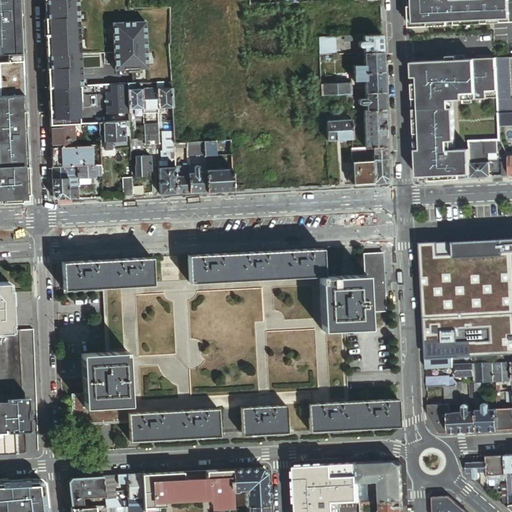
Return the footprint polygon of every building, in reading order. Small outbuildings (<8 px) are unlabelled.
[(0,0),(0,63),(22,63),(19,0),(0,0)] [(511,22),(511,1),(451,5),(450,0),(409,0),(411,28),(511,22)] [(80,49),(78,3),(44,5),(46,51),(80,49)] [(116,71),(149,69),(147,23),(114,25),(116,71)] [(383,53),(382,36),(365,37),(363,37),(363,40),(364,43),(360,44),(359,44),(358,45),(358,46),(359,47),(359,48),(360,48),(364,48),(364,54),(383,53)] [(320,51),(320,56),(337,56),(336,38),(319,39),(320,51)] [(82,86),(80,49),(46,51),(48,88),(81,86),(82,86)] [(384,73),(383,53),(364,54),(364,59),(365,67),(354,67),(354,75),(384,73)] [(511,96),(510,58),(496,59),(498,97),(500,115),(511,114),(511,96)] [(498,97),(496,59),(472,60),(412,62),(414,100),(419,100),(498,97)] [(23,96),(22,63),(0,63),(0,86),(0,97),(20,96),(23,96)] [(385,93),(384,73),(354,75),(355,82),(366,82),(366,94),(385,93)] [(128,110),(127,90),(127,84),(105,85),(107,115),(128,114),(128,110)] [(353,84),(322,85),(322,96),(348,95),(353,95),(353,84)] [(81,103),(81,86),(48,88),(50,126),(62,125),(70,125),(79,124),(79,110),(71,111),(71,104),(81,103)] [(172,108),(171,88),(165,88),(156,89),(157,109),(172,108)] [(157,109),(156,89),(142,90),(143,110),(157,109)] [(127,90),(128,110),(143,110),(142,90),(127,90)] [(386,111),(385,93),(366,94),(366,100),(362,100),(361,101),(361,102),(360,102),(360,103),(361,104),(361,105),(362,105),(366,105),(367,112),(386,111)] [(348,95),(322,96),(322,98),(322,105),(348,103),(348,95)] [(25,121),(24,104),(20,104),(20,96),(0,97),(0,202),(24,201),(28,194),(27,187),(25,121)] [(500,127),(500,115),(498,97),(419,100),(419,105),(414,105),(416,145),(470,143),(495,141),(501,141),(500,127)] [(387,148),(386,111),(367,112),(365,112),(365,116),(366,145),(366,149),(373,149),(387,148)] [(349,121),(351,121),(351,113),(327,114),(328,122),(329,122),(329,118),(332,118),(347,118),(349,116),(349,121)] [(511,114),(500,115),(500,127),(511,126),(511,114)] [(353,149),(366,149),(366,145),(358,146),(357,118),(352,118),(352,121),(352,139),(353,149)] [(352,139),(352,121),(351,121),(349,121),(329,122),(328,122),(327,122),(328,141),(352,139)] [(124,122),(104,123),(105,141),(125,140),(124,127),(124,122)] [(70,125),(62,125),(50,126),(50,148),(71,147),(70,125)] [(159,144),(158,125),(144,126),(144,143),(144,145),(159,144)] [(495,141),(470,143),(470,154),(476,154),(477,164),(487,163),(487,155),(496,154),(495,141)] [(216,156),(215,142),(204,143),(205,156),(216,156)] [(204,143),(188,144),(188,156),(204,155),(204,143)] [(470,154),(470,143),(416,145),(416,155),(459,153),(460,179),(472,178),(471,164),(470,154)] [(90,145),(71,147),(50,148),(51,168),(77,166),(91,166),(90,145)] [(101,165),(100,145),(90,145),(91,166),(95,165),(99,165),(101,165)] [(389,179),(387,148),(373,149),(373,155),(377,155),(377,160),(374,160),(374,161),(375,184),(385,183),(389,179)] [(373,155),(373,149),(366,149),(353,149),(353,162),(374,161),(374,160),(373,155)] [(170,161),(175,160),(174,151),(163,152),(161,156),(162,161),(170,161)] [(421,181),(460,179),(459,153),(416,155),(417,177),(421,181)] [(145,172),(152,172),(151,156),(135,157),(136,178),(145,177),(145,172)] [(374,161),(353,162),(354,185),(375,184),(374,161)] [(502,177),(510,176),(509,162),(502,162),(502,177)] [(472,178),(490,177),(489,163),(487,163),(477,164),(471,164),(472,178)] [(95,165),(91,166),(77,166),(78,178),(96,177),(95,165)] [(78,178),(77,166),(51,168),(52,180),(67,179),(67,174),(74,173),(75,179),(78,179),(78,178)] [(190,193),(207,192),(206,173),(199,174),(199,168),(198,168),(198,167),(197,167),(196,167),(196,166),(195,166),(195,167),(194,167),(194,168),(194,174),(189,174),(189,178),(190,193)] [(161,195),(177,194),(176,178),(175,168),(171,168),(160,169),(161,195)] [(207,192),(233,191),(232,169),(206,171),(206,173),(207,192)] [(121,179),(123,197),(132,196),(132,188),(131,178),(121,179)] [(177,194),(190,193),(189,178),(184,178),(180,178),(176,178),(177,194)] [(57,200),(78,199),(78,179),(75,179),(73,179),(74,188),(70,189),(69,179),(67,179),(52,180),(53,195),(57,200)] [(144,187),(132,188),(133,196),(144,195),(144,187)] [(511,236),(423,241),(427,355),(511,349),(511,236)] [(322,277),(321,249),(186,256),(188,281),(188,284),(319,277),(322,277)] [(362,255),(363,276),(366,276),(368,313),(386,312),(382,254),(362,255)] [(151,283),(150,258),(62,263),(64,294),(103,292),(103,289),(151,286),(151,283)] [(366,276),(363,276),(322,278),(319,278),(322,332),(344,331),(366,329),(365,313),(368,313),(366,276)] [(8,282),(0,282),(0,331),(11,331),(9,304),(8,288),(8,282)] [(19,331),(22,398),(24,398),(36,397),(33,330),(19,331)] [(87,407),(128,405),(130,405),(127,352),(106,353),(84,354),(86,394),(87,407)] [(454,368),(453,358),(448,358),(433,359),(426,359),(427,369),(454,368)] [(475,377),(475,382),(494,382),(493,363),(487,364),(487,361),(479,361),(479,364),(474,364),(475,377)] [(496,382),(511,381),(511,362),(495,363),(496,382)] [(457,378),(475,377),(474,364),(472,364),(464,365),(457,365),(457,378)] [(428,387),(447,386),(447,381),(447,377),(427,378),(428,387)] [(458,391),(458,387),(447,387),(444,387),(445,404),(450,404),(450,403),(459,402),(458,391)] [(478,431),(498,430),(497,409),(488,410),(488,406),(488,405),(487,405),(486,405),(485,405),(484,405),(483,406),(483,407),(483,410),(480,410),(479,387),(475,387),(477,409),(477,411),(478,431)] [(129,424),(129,414),(128,405),(87,407),(86,394),(72,395),(73,427),(129,424)] [(0,454),(13,454),(12,430),(25,429),(24,398),(22,398),(0,398),(0,454)] [(399,427),(398,399),(348,401),(308,404),(309,432),(322,431),(322,429),(379,425),(379,428),(399,427)] [(450,404),(450,413),(459,412),(459,409),(459,402),(450,403),(450,404)] [(439,433),(450,433),(449,413),(450,413),(450,404),(445,404),(428,405),(429,414),(439,433)] [(478,431),(477,411),(470,411),(470,406),(470,405),(469,405),(468,404),(467,404),(467,405),(466,405),(465,406),(465,412),(459,412),(450,413),(449,413),(450,433),(478,431)] [(287,433),(285,405),(241,407),(240,408),(242,433),(271,431),(271,434),(287,433)] [(511,429),(511,408),(497,409),(498,430),(511,429)] [(219,437),(217,409),(129,414),(129,424),(130,442),(149,441),(149,438),(203,435),(203,438),(219,437)] [(507,472),(506,455),(486,456),(486,463),(487,472),(487,475),(507,474),(507,472)] [(359,484),(357,461),(294,464),(296,511),(319,511),(319,501),(319,492),(323,492),(359,490),(359,484)] [(396,461),(357,461),(359,484),(364,483),(366,483),(366,485),(368,485),(372,484),(372,483),(379,482),(380,489),(379,489),(379,493),(380,493),(381,498),(381,502),(403,501),(401,466),(396,461)] [(482,472),(487,472),(486,463),(467,463),(467,473),(469,474),(474,473),(474,477),(477,479),(477,480),(478,480),(479,480),(479,479),(480,479),(480,478),(481,478),(480,473),(482,472)] [(261,468),(230,470),(232,491),(238,491),(240,488),(244,488),(248,491),(245,495),(245,506),(246,506),(268,505),(266,472),(261,468)] [(220,470),(157,474),(158,492),(142,493),(142,498),(142,511),(144,511),(222,508),(220,470)] [(232,491),(230,470),(220,470),(222,508),(228,507),(232,507),(232,491)] [(157,474),(141,475),(142,493),(158,492),(157,474)] [(142,493),(141,475),(117,476),(118,485),(127,484),(127,492),(128,499),(142,498),(142,493)] [(104,497),(102,476),(71,478),(67,482),(71,508),(82,508),(81,498),(98,497),(104,497)] [(115,493),(113,476),(102,476),(104,497),(106,507),(106,511),(128,511),(128,508),(120,508),(115,497),(115,493)] [(117,476),(113,476),(115,493),(127,492),(127,484),(118,485),(117,476)] [(38,480),(0,481),(0,511),(45,511),(42,483),(38,480)] [(366,483),(364,483),(364,490),(359,490),(359,492),(359,495),(363,495),(367,499),(367,502),(374,502),(374,497),(369,497),(368,485),(366,485),(366,483)] [(433,511),(467,511),(450,497),(433,497),(433,511)] [(142,511),(142,498),(128,499),(128,508),(128,511),(142,511)] [(403,511),(403,501),(381,502),(381,509),(380,511),(403,511)] [(366,511),(367,508),(375,508),(374,502),(360,503),(360,511),(366,511)]
